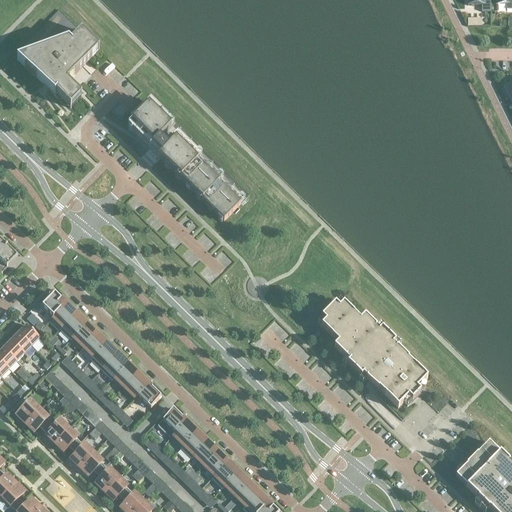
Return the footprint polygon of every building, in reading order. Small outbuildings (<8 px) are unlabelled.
[(467,0),(468,6),(470,6),(482,6),(482,13),(490,13),(490,0),(467,0)] [(511,0),(496,0),(496,5),(506,5),(506,11),(511,10),(511,0)] [(17,61),(43,85),(44,84),(70,109),(82,98),(67,84),(99,51),(59,11),(15,55),(20,60),(17,61)] [(143,113),(136,120),(132,125),(128,129),(165,166),(224,223),(250,196),(152,101),(142,112),(143,113)] [(17,259),(16,258),(15,259),(12,256),(13,255),(6,248),(0,255),(0,273),(1,275),(4,272),(17,259)] [(53,319),(64,308),(60,304),(61,302),(55,296),(53,298),(51,297),(45,303),(46,304),(42,309),(53,319)] [(368,382),(377,391),(378,392),(379,392),(398,410),(404,404),(408,400),(412,403),(413,402),(419,396),(421,395),(420,395),(417,391),(421,386),(427,380),(414,368),(408,362),(409,361),(394,346),(396,344),(382,331),(380,333),(365,318),(361,322),(354,316),(344,306),(339,310),(335,306),(322,320),(326,324),(322,328),(332,338),(339,345),(334,349),(346,361),(349,364),(347,366),(361,379),(363,377),(366,381),(368,382)] [(64,308),(53,319),(62,329),(60,332),(75,316),(69,310),(67,311),(64,308)] [(75,316),(60,332),(70,342),(84,328),(80,324),(82,323),(75,316)] [(19,335),(32,348),(39,340),(27,327),(19,335)] [(84,328),(70,342),(71,342),(73,339),(83,349),(96,336),(90,330),(88,332),(84,328)] [(11,343),(24,356),(32,348),(19,335),(11,343)] [(91,362),(105,348),(101,344),(103,343),(96,336),(83,349),(93,359),(91,362)] [(52,349),(59,342),(55,338),(48,345),(52,349)] [(3,351),(16,363),(24,356),(11,343),(3,351)] [(105,348),(91,362),(101,372),(117,356),(110,350),(108,352),(105,348)] [(0,354),(0,362),(9,371),(16,363),(3,351),(0,354)] [(111,382),(125,368),(121,365),(123,363),(117,356),(101,372),(111,382)] [(0,377),(1,379),(9,371),(0,362),(0,377)] [(125,368),(111,382),(112,383),(115,380),(124,390),(137,377),(131,370),(129,372),(125,368)] [(22,369),(16,375),(27,385),(28,383),(32,379),(22,369)] [(72,375),(75,378),(81,372),(78,369),(72,375)] [(75,378),(78,381),(84,375),(81,372),(75,378)] [(12,376),(7,380),(13,387),(18,383),(12,376)] [(137,377),(124,390),(135,400),(146,388),(142,385),(144,383),(137,377)] [(53,388),(58,393),(64,386),(59,382),(53,388)] [(68,391),(64,386),(58,393),(62,397),(68,391)] [(146,388),(135,400),(138,397),(151,410),(161,400),(151,390),(150,392),(146,388)] [(93,396),(96,398),(102,392),(99,389),(93,396)] [(96,398),(99,401),(105,395),(102,392),(96,398)] [(25,399),(17,407),(22,411),(17,416),(25,425),(38,412),(25,399)] [(450,412),(455,405),(448,400),(443,407),(450,412)] [(84,407),(78,413),(82,417),(88,411),(84,407)] [(384,412),(388,415),(385,419),(394,427),(400,420),(387,408),(384,412)] [(113,416),(116,419),(122,412),(119,410),(113,416)] [(93,415),(88,411),(82,417),(87,421),(93,415)] [(38,412),(25,425),(34,434),(39,429),(43,432),(51,424),(38,412)] [(116,419),(119,421),(125,415),(122,412),(116,419)] [(173,437),(173,438),(184,426),(181,423),(182,421),(173,412),(158,427),(170,440),(173,437)] [(51,424),(43,432),(47,436),(46,436),(55,445),(71,429),(62,420),(54,428),(51,424)] [(428,424),(421,430),(425,435),(432,429),(428,424)] [(184,426),(173,438),(183,447),(180,450),(181,450),(196,435),(190,428),(188,430),(184,426)] [(71,429),(55,445),(64,454),(69,448),(73,452),(80,444),(68,432),(71,429)] [(113,435),(109,431),(103,437),(107,441),(113,435)] [(112,446),(118,439),(113,435),(107,441),(112,446)] [(203,441),(196,435),(181,450),(191,460),(205,446),(201,443),(203,441)] [(80,444),(73,452),(76,455),(71,461),(80,469),(93,456),(80,444)] [(511,511),(511,467),(511,466),(509,464),(500,455),(489,444),(485,448),(481,453),(478,456),(477,455),(472,460),(470,463),(467,466),(464,469),(460,474),(456,478),(467,488),(467,489),(476,498),(476,497),(478,500),(489,510),(491,511),(511,511)] [(205,446),(191,460),(191,461),(194,458),(204,468),(217,455),(210,448),(209,450),(205,446)] [(158,447),(152,453),(155,456),(161,450),(158,447)] [(164,453),(161,450),(155,456),(158,459),(164,453)] [(134,455),(128,461),(132,466),(138,460),(134,455)] [(223,461),(217,455),(204,468),(214,477),(211,480),(212,481),(225,467),(222,463),(223,461)] [(97,476),(105,468),(93,456),(80,469),(89,478),(94,473),(97,476)] [(142,464),(138,460),(132,466),(136,470),(142,464)] [(212,481),(222,491),(237,475),(231,469),(229,470),(225,467),(212,481)] [(105,468),(97,476),(101,480),(96,485),(105,494),(118,481),(105,468)] [(178,468),(172,474),(175,477),(181,470),(178,468)] [(184,473),(181,470),(175,477),(178,479),(184,473)] [(2,474),(0,475),(0,497),(1,499),(0,499),(0,500),(15,486),(6,477),(5,477),(2,474)] [(244,481),(237,475),(222,491),(225,488),(235,498),(246,487),(242,483),(244,481)] [(153,486),(157,490),(163,484),(159,480),(153,486)] [(122,501),(130,493),(118,481),(105,494),(114,502),(119,497),(122,501)] [(167,488),(163,484),(157,490),(161,494),(167,488)] [(15,486),(0,500),(0,503),(7,511),(10,508),(14,511),(22,503),(18,500),(23,494),(15,486)] [(403,492),(409,496),(413,490),(408,486),(403,492)] [(242,511),(258,495),(251,489),(250,490),(246,487),(235,498),(245,508),(242,511)] [(202,491),(199,488),(193,494),(196,497),(202,491)] [(205,493),(202,491),(196,497),(199,500),(205,493)] [(135,511),(142,505),(130,493),(122,501),(126,504),(121,509),(123,511),(135,511)] [(264,502),(258,495),(242,511),(243,511),(261,511),(267,507),(263,503),(264,502)] [(22,503),(14,511),(37,511),(39,510),(30,501),(25,507),(22,503)] [(171,511),(175,508),(170,503),(166,506),(171,511)]
